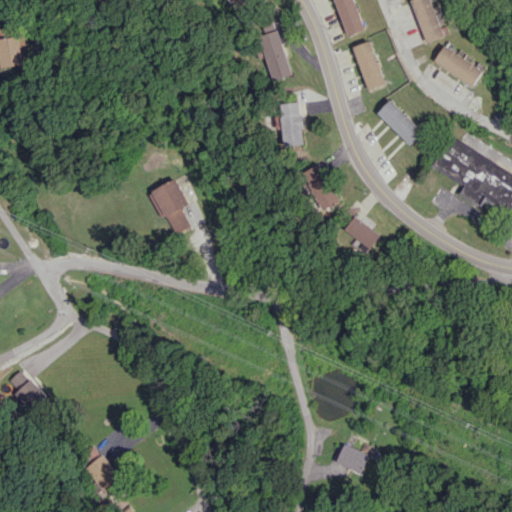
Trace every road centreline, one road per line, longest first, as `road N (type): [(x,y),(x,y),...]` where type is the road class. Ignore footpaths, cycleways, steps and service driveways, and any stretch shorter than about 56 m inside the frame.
road 1 (residential): [(493,264),(275,294),(63,254),(42,266)]
road 2 (residential): [(212,511),(134,342),(72,316),(0,203)]
road 3 (tertiary): [(511,265),(433,236),(388,200),(348,134),(324,44),(300,0)]
road 4 (residential): [(275,294),(314,434),(297,511)]
road 5 (residential): [(511,142),(428,84),(408,60),(384,0)]
